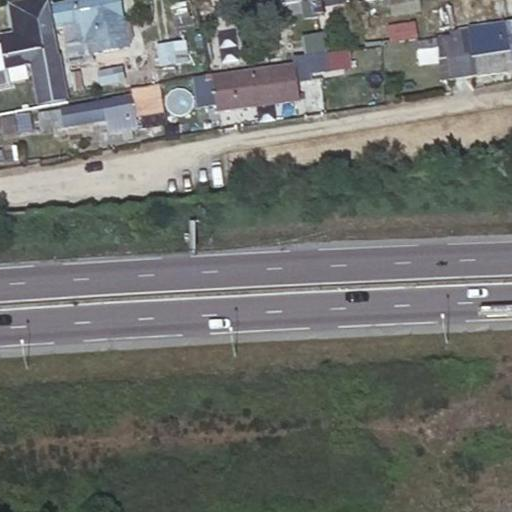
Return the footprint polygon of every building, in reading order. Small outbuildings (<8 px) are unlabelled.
[(107,0),(57,9),(60,28),(91,22),(93,33),(112,29),(113,32),(124,30),(121,17),(124,17),(120,0),(107,0)] [(14,42),(19,70),(60,62),(56,38),(38,41),(35,18),(16,22),(20,41),(14,42)] [(511,18),(467,27),(471,46),(511,38),(511,18)] [(417,24),(390,28),(392,45),(420,41),(417,24)] [(467,27),(431,33),(435,52),(471,46),(467,27)] [(163,66),(189,65),(189,47),(163,47),(163,66)] [(293,64),(202,80),(207,105),(235,100),(297,89),(295,73),(293,64)] [(135,110),(136,114),(163,109),(156,77),(129,82),(131,92),(135,110)] [(36,108),(40,128),(135,110),(131,92),(36,108)]
